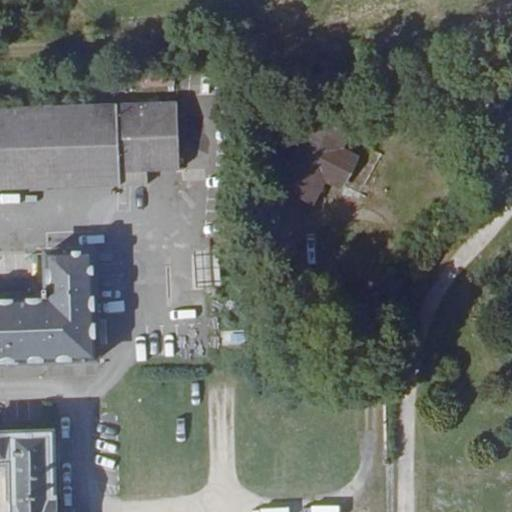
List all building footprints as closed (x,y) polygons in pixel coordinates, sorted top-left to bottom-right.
[(0,109),(0,189),(148,184),(147,170),(181,169),(178,102),(117,106),(0,109)] [(348,136),(314,118),(278,185),(312,203),(324,180),(340,188),(356,157),(341,149),(348,136)] [(276,214),(245,212),(244,243),(275,244),(276,214)] [(219,250),(194,251),(197,288),(221,286),(219,250)] [(0,300),(0,363),(98,360),(94,251),(47,253),(49,290),(44,291),(45,299),(0,300)] [(55,511),(53,432),(0,433),(0,465),(8,466),(9,511),(55,511)]
